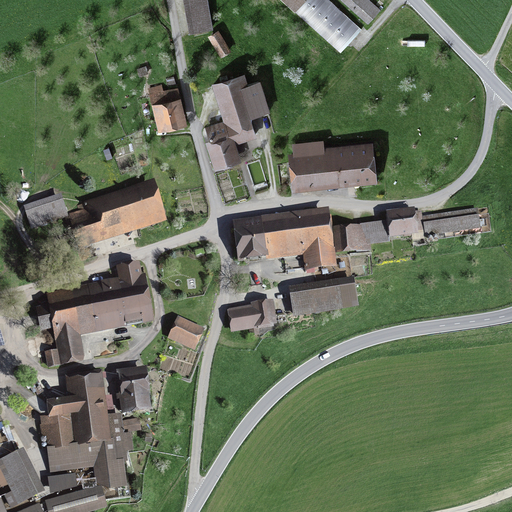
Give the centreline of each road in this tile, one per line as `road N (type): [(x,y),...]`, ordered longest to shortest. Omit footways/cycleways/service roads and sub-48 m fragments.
road 1 (tertiary): [(191,510),(262,406),(306,369),(382,335),(511,314)]
road 2 (residential): [(219,224),(261,206),(370,208),(436,198),(477,161),(496,86)]
road 3 (residential): [(219,224),(224,297),(206,359),(191,510)]
road 4 (unclassified): [(219,224),(0,296)]
road 5 (residential): [(171,0),(219,224)]
road 6 (track): [(0,204),(35,245),(97,268)]
